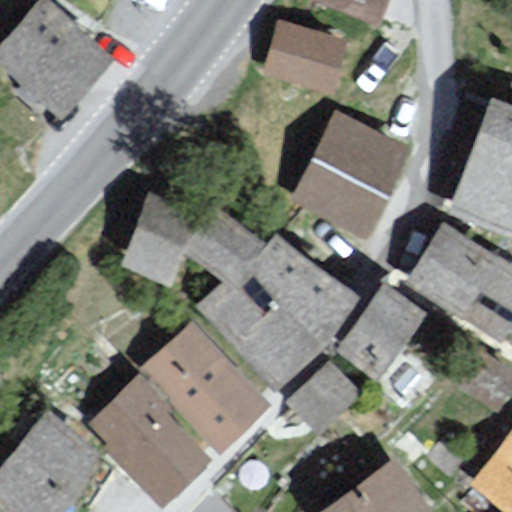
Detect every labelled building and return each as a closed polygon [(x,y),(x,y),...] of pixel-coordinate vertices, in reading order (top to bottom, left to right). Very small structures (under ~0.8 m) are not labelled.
[(131,53),(69,0),(55,0),(10,52),(79,113),(131,53)] [(361,37),(289,22),(278,75),(350,90),(361,37)] [(511,109),(471,209),(511,225),(511,109)] [(424,149),(350,117),(312,205),(386,237),(424,149)] [(288,211),(245,189),(215,247),(258,269),(288,211)] [(215,209),(165,193),(143,261),(193,277),(215,209)] [(511,253),(459,221),(421,281),(511,336),(511,253)] [(313,225),(232,305),(290,364),(371,284),(313,225)] [(433,322),(398,294),(357,347),(392,374),(433,322)] [(205,323),(165,367),(235,431),(275,387),(205,323)] [(380,388),(348,358),(308,400),(340,430),(380,388)] [(158,376),(114,419),(183,488),(227,445),(158,376)] [(71,408),(17,479),(60,511),(76,511),(125,449),(71,408)] [(511,451),(492,481),(511,494),(511,451)] [(413,456),(338,511),(437,511),(449,503),(413,456)] [(21,511),(0,467),(0,511),(21,511)]
